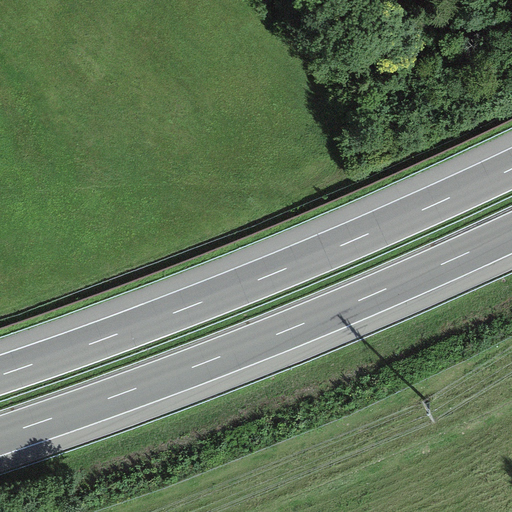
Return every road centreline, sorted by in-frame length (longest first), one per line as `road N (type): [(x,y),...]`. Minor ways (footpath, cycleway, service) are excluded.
road 1 (motorway): [(511,168),(264,277),(0,375)]
road 2 (motorway): [(0,437),(227,355),(511,233)]
